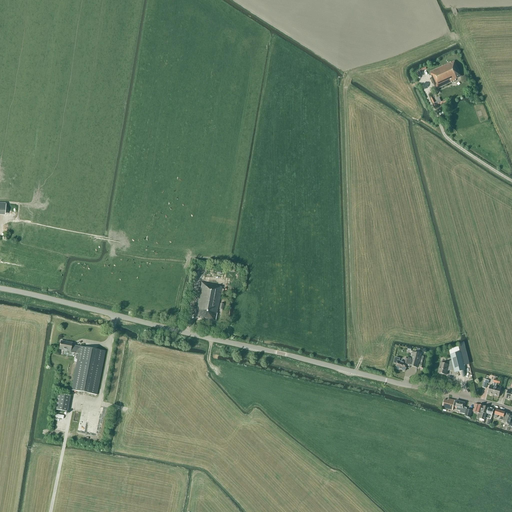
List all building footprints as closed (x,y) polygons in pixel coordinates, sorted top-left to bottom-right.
[(455,81),(455,80),(461,77),(454,62),(429,73),(431,77),(436,89),(455,81)] [(217,309),(218,309),(222,288),(217,287),(217,286),(201,283),(195,318),(215,322),(217,315),(216,315),(217,309)] [(97,395),(105,352),(80,347),(79,348),(72,346),(72,343),(61,341),(59,350),(70,352),(70,353),(78,354),(71,390),(97,395)] [(399,370),(405,371),(406,366),(409,367),(410,367),(410,366),(417,368),(418,367),(418,364),(421,355),(413,353),(411,359),(406,358),(405,363),(399,361),(400,359),(396,358),(395,358),(394,362),(394,364),(397,364),(396,369),(397,369),(397,370),(399,370)] [(454,370),(454,373),(465,371),(460,353),(450,355),(451,361),(446,362),(445,364),(440,363),(438,373),(446,375),(447,372),(454,370)] [(487,394),(493,396),(495,387),(496,384),(497,380),(498,377),(493,376),(492,380),(494,380),(493,383),(493,386),(490,386),(487,394)] [(67,412),(70,396),(58,394),(55,410),(67,412)] [(448,401),(444,400),(442,408),(452,410),(455,401),(448,399),(448,401)] [(456,410),(463,411),(465,403),(456,401),(454,407),(457,408),(456,410)] [(483,406),(475,404),(474,407),(475,407),(474,409),(473,409),(472,412),(478,414),(481,414),(483,407),(483,406)] [(484,421),(486,416),(488,408),(483,407),(481,414),(478,414),(477,418),(479,419),(484,421)] [(494,416),(497,417),(497,416),(501,417),(500,420),(503,421),(504,419),(504,420),(506,414),(505,414),(505,413),(496,410),(494,416)] [(506,425),(509,426),(511,417),(511,416),(506,414),(503,424),(502,423),(501,429),(504,430),(506,425)]
